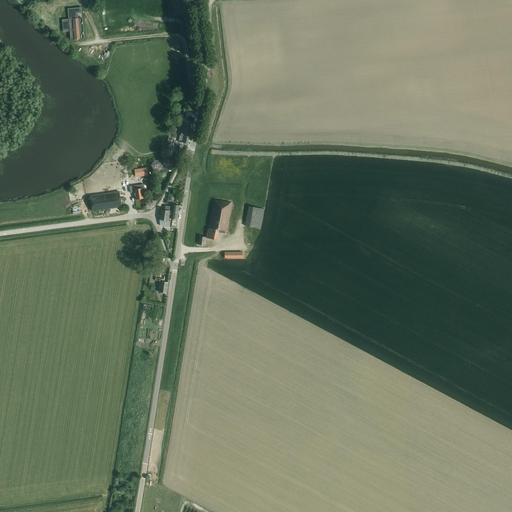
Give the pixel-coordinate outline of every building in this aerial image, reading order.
[(77,19),(77,14),(81,13),(81,7),(67,8),(68,19),(62,20),(63,31),(69,31),(70,40),(83,38),(82,18),(77,19)] [(190,136),(191,128),(182,126),(181,134),(179,134),(178,141),(187,143),(189,136),(190,136)] [(135,169),(136,177),(147,175),(146,168),(135,169)] [(134,179),(133,175),(128,176),(130,186),(140,184),(139,179),(134,179)] [(135,199),(143,198),(142,188),(134,189),(135,199)] [(92,211),(121,207),(119,191),(90,196),(92,211)] [(226,233),(232,203),(213,199),(206,238),(217,240),(218,232),(226,233)] [(261,228),(264,208),(248,206),(245,226),(261,228)] [(164,210),(161,209),(159,219),(168,220),(169,218),(170,211),(164,210)] [(170,211),(169,218),(177,220),(178,212),(170,211)] [(160,281),(158,292),(161,292),(166,293),(167,282),(160,281)]
